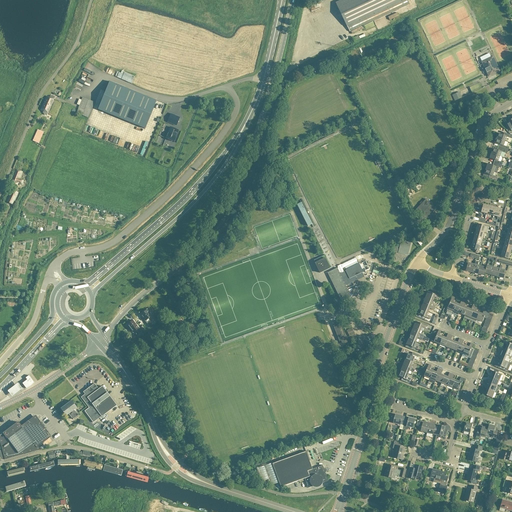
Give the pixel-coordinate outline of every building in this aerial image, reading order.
[(350,32),(409,4),(406,0),(343,0),(336,4),(347,26),(350,32)] [(482,62),(488,77),(499,72),(493,57),(482,62)] [(132,84),(134,77),(121,74),(121,75),(116,74),(115,80),(132,84)] [(156,101),(109,82),(97,109),(145,129),(156,101)] [(43,104),(50,107),(54,97),(51,96),(50,98),(46,97),(43,104)] [(88,118),(94,103),(82,98),(81,100),(79,99),(76,105),(79,106),(76,113),(88,118)] [(50,107),(43,104),(40,111),(44,112),(43,115),(46,116),(50,107)] [(175,116),(170,114),(167,121),(176,125),(178,120),(179,118),(175,116)] [(164,124),(161,133),(161,132),(159,136),(164,138),(168,125),(164,124)] [(178,131),(170,127),(165,139),(173,142),(178,131)] [(32,141),(38,144),(43,132),(37,130),(32,141)] [(511,138),(511,135),(510,135),(509,135),(508,134),(504,133),(503,135),(498,133),(496,138),(505,141),(506,137),(511,138)] [(155,144),(161,146),(164,139),(158,137),(155,144)] [(503,146),(505,141),(496,138),(495,143),(499,145),(498,148),(508,151),(509,148),(503,146)] [(508,151),(498,148),(497,150),(493,149),(491,154),(499,157),(499,156),(501,152),(507,154),(508,151)] [(497,164),(500,165),(502,166),(503,163),(500,162),(501,161),(501,160),(502,159),(502,158),(501,157),(499,156),(499,157),(491,154),(489,159),(495,160),(494,163),(497,164)] [(497,177),(493,176),(494,172),(486,169),(484,174),(489,176),(488,178),(496,181),(497,177)] [(16,188),(18,183),(21,185),(23,181),(19,179),(22,172),(16,170),(10,185),(16,188)] [(6,202),(12,205),(18,193),(11,190),(6,202)] [(422,203),(416,209),(416,210),(417,211),(421,215),(420,216),(419,217),(421,219),(425,222),(426,220),(432,225),(436,220),(439,217),(434,212),(436,209),(426,199),(422,203)] [(479,212),(481,212),(487,214),(489,206),(483,204),(482,208),(480,207),(479,212)] [(493,216),(495,208),(489,206),(487,214),(493,216)] [(495,208),(493,216),(497,217),(496,220),(500,220),(500,217),(502,210),(495,208)] [(476,231),(484,233),(485,227),(478,224),(476,231)] [(474,237),(482,239),(484,233),(476,231),(474,237)] [(482,239),(474,237),(472,243),(480,245),(482,239)] [(478,254),(479,248),(482,249),(483,246),(480,245),(472,243),(471,249),(474,250),(473,252),(478,254)] [(398,253),(400,254),(407,256),(410,247),(400,245),(398,253)] [(511,247),(504,245),(502,251),(510,253),(511,247)] [(510,253),(502,251),(501,257),(508,259),(510,253)] [(314,261),(320,273),(331,268),(325,255),(314,261)] [(472,273),(474,265),(468,263),(466,271),(472,273)] [(475,263),(474,265),(472,273),(478,275),(480,266),(477,266),(478,263),(475,263)] [(351,297),(346,286),(364,277),(364,276),(362,273),(363,272),(359,264),(345,271),(346,273),(341,276),(340,274),(337,268),(327,273),(341,302),(351,297)] [(480,266),(478,275),(484,276),(485,273),(486,268),(480,266)] [(491,275),(493,267),(487,266),(486,268),(485,273),(491,275)] [(499,269),(497,277),(503,279),(505,271),(501,270),(502,267),(500,266),(499,269)] [(493,267),(491,275),(497,277),(499,269),(493,267)] [(425,298),(433,301),(434,297),(438,299),(439,297),(428,292),(425,298)] [(447,309),(446,311),(452,314),(456,304),(453,302),(455,298),(452,297),(447,309)] [(433,301),(425,298),(423,303),(435,308),(436,306),(431,304),(433,301)] [(456,304),(452,314),(458,316),(459,314),(464,302),(461,301),(460,305),(456,304)] [(459,314),(464,316),(465,316),(468,308),(464,307),(466,303),(464,302),(459,314)] [(421,309),(428,312),(429,309),(434,311),(435,308),(423,303),(421,309)] [(464,316),(464,318),(469,320),(475,306),(473,305),(471,310),(468,308),(465,316),(464,316)] [(477,318),(479,313),(476,312),(477,307),(475,306),(469,320),(475,322),(476,321),(477,318)] [(425,320),(426,318),(430,320),(431,317),(427,315),(428,312),(421,309),(419,313),(416,313),(415,316),(416,317),(425,320)] [(140,315),(145,321),(148,325),(151,322),(154,320),(147,310),(140,315)] [(479,313),(477,318),(476,321),(482,323),(487,311),(484,310),(482,314),(479,313)] [(141,332),(139,329),(133,321),(127,325),(133,333),(136,330),(139,334),(141,332)] [(343,345),(345,344),(348,343),(339,321),(335,322),(332,323),(339,342),(341,341),(343,345)] [(413,328),(420,331),(422,327),(426,329),(427,327),(415,322),(413,328)] [(411,333),(423,338),(423,336),(419,334),(420,331),(413,328),(411,333)] [(440,344),(443,337),(439,336),(441,331),(439,330),(437,335),(435,334),(431,342),(435,345),(436,343),(440,344)] [(423,338),(411,333),(408,339),(416,342),(417,339),(422,341),(423,338)] [(445,347),(450,335),(448,334),(446,338),(443,337),(440,344),(445,347)] [(451,349),(454,342),(451,340),(452,336),(450,335),(445,347),(451,349)] [(408,339),(406,345),(405,348),(413,351),(414,348),(418,350),(419,347),(414,346),(416,342),(408,339)] [(454,342),(451,349),(457,351),(461,340),(459,339),(457,343),(454,342)] [(461,340),(457,351),(462,354),(465,346),(462,345),(464,341),(461,340)] [(372,343),(366,341),(363,353),(369,354),(372,343)] [(511,344),(504,341),(503,344),(507,345),(506,349),(511,351),(511,344)] [(465,346),(462,354),(466,355),(466,357),(470,358),(471,357),(472,355),(473,352),(474,350),(471,349),(473,344),(471,343),(469,348),(465,346)] [(499,353),(511,357),(511,354),(511,351),(506,349),(504,352),(500,350),(499,353)] [(511,357),(499,353),(498,355),(502,357),(501,360),(508,363),(511,357)] [(405,360),(413,363),(414,359),(418,361),(419,359),(408,354),(405,360)] [(403,365),(415,370),(416,368),(411,366),(413,363),(405,360),(403,365)] [(508,363),(501,360),(500,363),(495,362),(494,364),(495,364),(494,367),(507,372),(511,364),(508,363)] [(415,370),(403,365),(401,371),(408,374),(409,371),(414,372),(415,370)] [(430,379),(433,371),(429,370),(431,366),(429,365),(424,376),(430,379)] [(433,371),(430,379),(429,382),(434,384),(435,381),(436,381),(440,370),(440,369),(438,368),(436,373),(433,371)] [(492,378),(499,381),(501,375),(498,374),(499,371),(491,368),(490,370),(489,373),(493,375),(492,378)] [(440,370),(436,381),(441,383),(444,376),(441,375),(443,370),(440,369),(440,370)] [(408,374),(401,371),(398,377),(402,379),(401,381),(409,384),(411,379),(407,377),(408,374)] [(447,386),(452,374),(449,373),(448,377),(444,376),(441,383),(440,386),(446,389),(447,386)] [(447,386),(453,388),(456,381),(452,379),(454,375),(452,374),(447,386)] [(27,380),(22,384),(26,389),(34,383),(29,376),(25,378),(27,380)] [(456,381),(453,388),(458,390),(463,379),(461,378),(459,382),(456,381)] [(485,382),(500,388),(497,387),(499,381),(492,378),(490,381),(486,380),(485,382)] [(500,388),(485,382),(484,384),(488,386),(487,389),(494,392),(497,393),(498,391),(499,391),(500,388)] [(20,387),(18,384),(8,392),(10,395),(12,398),(22,390),(20,387)] [(81,398),(87,406),(89,408),(84,411),(86,414),(93,423),(97,420),(116,406),(102,386),(98,389),(94,384),(83,392),(85,395),(81,398)] [(494,392),(487,389),(486,393),(481,391),(480,393),(492,398),(494,392)] [(66,405),(75,418),(78,416),(74,410),(76,408),(71,401),(66,405)] [(73,420),(75,418),(66,405),(60,409),(66,416),(68,414),(73,420)] [(393,423),(400,425),(400,428),(403,429),(406,417),(396,414),(395,415),(392,415),(390,421),(394,421),(393,423)] [(407,430),(408,429),(409,427),(413,428),(415,420),(406,417),(403,429),(407,430)] [(0,443),(4,460),(39,451),(38,447),(51,437),(41,423),(39,424),(38,424),(29,423),(28,421),(21,426),(21,427),(18,423),(3,434),(0,436),(0,443)] [(420,421),(419,427),(418,430),(421,430),(421,432),(427,433),(430,423),(420,421)] [(437,434),(439,427),(439,426),(430,423),(427,433),(426,436),(429,437),(431,436),(431,434),(437,436),(437,434)] [(469,436),(472,437),(474,430),(471,429),(472,424),(466,423),(464,432),(470,433),(469,436)] [(487,434),(491,435),(491,438),(496,439),(498,432),(494,431),(495,427),(489,425),(488,428),(487,434)] [(437,434),(441,436),(440,438),(445,440),(447,432),(444,431),(445,427),(439,426),(439,427),(437,434)] [(487,434),(488,428),(482,427),(481,431),(478,430),(476,438),(480,439),(481,437),(485,438),(486,437),(487,434)] [(399,442),(396,441),(395,441),(393,449),(395,450),(393,456),(402,459),(405,448),(401,447),(402,443),(399,442)] [(480,451),(481,452),(482,447),(475,446),(474,450),(471,449),(468,460),(477,463),(480,451)] [(511,464),(511,463),(511,452),(508,451),(507,454),(501,452),(498,461),(504,463),(505,462),(511,464)] [(312,470),(312,469),(306,452),(272,464),(281,488),(305,479),(304,479),(309,477),(307,471),(312,470)] [(84,460),(83,466),(101,470),(103,464),(84,460)] [(30,472),(55,466),(53,461),(29,467),(30,472)] [(103,471),(121,476),(123,470),(104,465),(103,471)] [(393,475),(404,478),(406,470),(402,469),(402,471),(395,469),(395,467),(388,465),(387,470),(386,470),(384,476),(392,479),(393,475)] [(416,476),(421,478),(424,467),(415,465),(414,469),(411,468),(408,478),(415,480),(416,476)] [(304,479),(305,479),(308,488),(314,486),(315,487),(316,487),(317,487),(318,487),(319,486),(320,486),(321,485),(321,484),(321,483),(328,481),(328,480),(329,480),(329,479),(330,479),(330,478),(330,477),(330,476),(329,476),(329,475),(328,475),(328,474),(327,474),(326,474),(326,475),(325,473),(325,472),(326,472),(326,471),(326,470),(325,469),(324,469),(323,466),(312,469),(312,470),(307,471),(309,477),(304,479)] [(478,471),(479,472),(480,468),(473,466),(472,470),(469,469),(466,481),(475,483),(478,471)] [(6,478),(25,473),(23,467),(5,472),(6,478)] [(433,470),(431,478),(434,478),(433,482),(440,484),(439,489),(445,491),(446,491),(447,486),(446,486),(447,483),(448,480),(448,477),(445,476),(446,473),(433,470)] [(149,477),(128,471),(126,477),(147,483),(149,477)] [(25,487),(24,482),(5,487),(6,493),(25,487)] [(477,492),(478,488),(471,486),(470,490),(467,489),(464,501),(473,503),(476,491),(477,492)] [(511,502),(503,500),(500,508),(511,511),(511,502)]
